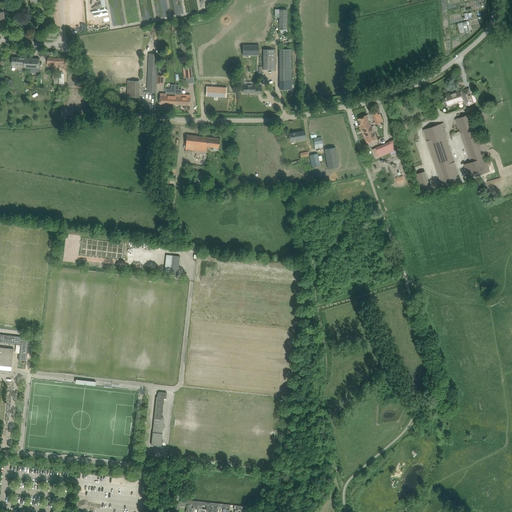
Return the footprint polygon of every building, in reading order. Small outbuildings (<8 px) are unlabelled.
[(243,55),(259,55),(259,45),(243,45),(243,55)] [(263,49),(263,69),(276,69),(275,49),(263,49)] [(279,49),(280,89),(292,89),(292,49),(279,49)] [(148,88),(148,92),(157,92),(157,88),(157,58),(157,54),(148,53),(148,57),(148,88)] [(12,57),(11,62),(11,64),(23,65),(23,67),(25,67),(30,67),(39,68),(39,59),(12,57)] [(51,67),(53,67),(58,67),(58,65),(60,65),(60,64),(68,64),(68,59),(47,57),(47,64),(51,65),(51,67)] [(52,73),(53,79),(54,79),(54,87),(59,87),(64,87),(64,74),(59,74),(59,72),(52,73)] [(127,96),(139,97),(139,81),(127,80),(127,96)] [(255,94),(262,94),(262,87),(255,87),(255,84),(243,84),(243,93),(255,93),(255,94)] [(206,88),(206,96),(214,96),(218,96),(226,97),(226,89),(226,87),(222,87),(219,87),(214,86),(211,86),(207,86),(206,88)] [(444,100),(444,102),(445,106),(446,107),(447,107),(448,107),(448,106),(449,106),(448,105),(452,104),(453,106),(454,106),(456,105),(457,104),(456,103),(463,101),(463,100),(465,99),(467,105),(474,103),(474,102),(473,103),(471,96),(472,96),(471,93),(469,89),(462,91),(462,92),(460,92),(460,90),(459,90),(460,91),(456,92),(456,93),(452,94),(452,92),(445,95),(447,100),(444,100)] [(160,94),(160,104),(175,104),(184,105),(190,105),(191,97),(191,95),(186,95),(175,94),(160,94)] [(371,113),(376,124),(384,121),(380,113),(378,114),(377,110),(371,113)] [(471,114),(456,119),(471,162),(464,165),(469,178),(490,171),(485,158),(481,145),(486,143),(484,138),(479,139),(471,114)] [(359,118),(358,118),(360,124),(359,125),(360,128),(361,128),(366,126),(367,129),(372,126),(369,119),(367,115),(359,118)] [(424,130),(443,187),(461,180),(442,124),(424,130)] [(366,126),(361,128),(367,143),(377,139),(372,126),(367,129),(366,126)] [(289,133),(289,138),(290,140),(297,139),(297,141),(307,139),(305,130),(289,133)] [(185,149),(207,152),(207,146),(219,147),(220,139),(187,135),(185,149)] [(322,137),(314,138),(314,141),(316,148),(323,147),(322,140),(322,137)] [(394,140),(386,143),(390,152),(398,149),(394,140)] [(386,143),(372,149),(375,156),(379,155),(380,157),(390,152),(386,143)] [(325,149),(328,168),(339,166),(336,147),(325,149)] [(309,155),(312,167),(320,165),(317,154),(309,155)] [(416,174),(422,193),(432,190),(425,171),(416,174)] [(170,274),(178,275),(180,256),(173,255),(170,274)] [(0,334),(0,341),(20,344),(18,360),(26,361),(29,337),(0,334)] [(0,347),(0,365),(11,366),(13,349),(0,347)] [(164,442),(162,439),(163,428),(164,428),(163,427),(163,425),(164,425),(163,424),(164,419),(162,418),(164,398),(166,399),(166,395),(167,392),(159,391),(158,393),(158,396),(156,397),(151,445),(157,445),(158,446),(164,442)] [(186,502),(186,503),(194,504),(193,507),(194,507),(194,509),(197,509),(198,507),(198,501),(188,500),(187,500),(186,500),(186,502)] [(198,501),(198,507),(202,507),(202,505),(207,506),(206,510),(209,511),(210,506),(210,502),(198,501)]
